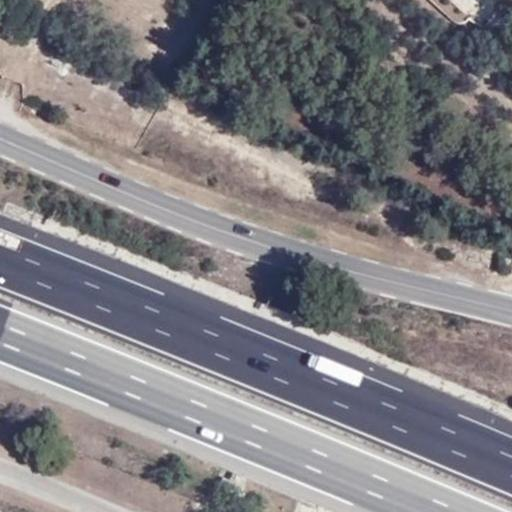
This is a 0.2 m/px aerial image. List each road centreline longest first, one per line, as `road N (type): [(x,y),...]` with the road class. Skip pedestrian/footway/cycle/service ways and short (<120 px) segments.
road 1 (motorway): [(511,463),(193,323),(0,252)]
road 2 (unclassified): [(0,135),(310,258),(511,312)]
road 3 (motorway): [(0,333),(442,511)]
